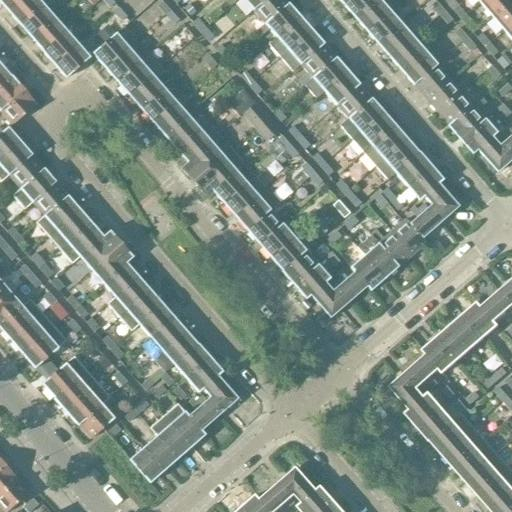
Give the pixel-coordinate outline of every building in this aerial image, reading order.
[(0,0),(0,3),(6,11),(18,0),(0,0)] [(18,0),(6,11),(18,24),(41,4),(45,0),(18,0)] [(45,0),(41,4),(18,24),(29,38),(52,18),(45,9),(53,2),(51,0),(45,0)] [(109,0),(101,0),(109,9),(114,4),(109,0)] [(242,0),(251,11),(263,0),(242,0)] [(283,0),(263,0),(251,11),(264,24),(287,4),(283,0)] [(347,0),(342,5),(354,19),(375,0),(347,0)] [(378,0),(375,0),(354,19),(366,33),(389,13),(378,0)] [(511,0),(485,0),(480,5),(491,18),(511,0)] [(511,0),(491,18),(503,32),(511,24),(511,0)] [(157,7),(164,16),(169,11),(162,3),(157,7)] [(430,7),(439,16),(444,12),(435,3),(430,7)] [(287,4),(264,24),(264,25),(255,33),(259,38),(268,30),(276,38),(299,18),(287,4)] [(188,5),(183,9),(190,17),(195,13),(188,5)] [(452,11),(461,21),(466,17),(458,7),(452,11)] [(126,18),(118,9),(113,13),(121,22),(126,18)] [(169,11),(164,16),(173,26),(178,21),(169,11)] [(444,12),(439,16),(446,25),(451,21),(444,12)] [(389,13),(366,33),(377,46),(401,25),(389,13)] [(473,26),(466,17),(461,21),(468,30),(473,26)] [(52,18),(29,38),(41,51),(64,31),(52,18)] [(299,18),(276,38),(268,45),(279,58),(310,31),(299,18)] [(192,24),(199,32),(204,28),(197,20),(192,24)] [(511,24),(503,32),(511,42),(511,24)] [(401,25),(377,46),(389,59),(413,39),(401,25)] [(92,55),(103,68),(135,41),(123,28),(114,36),(106,43),(92,55)] [(213,38),(204,28),(199,32),(208,42),(213,38)] [(108,29),(100,36),(106,43),(114,36),(108,29)] [(454,34),(462,44),(467,39),(459,30),(454,34)] [(64,31),(41,51),(41,52),(53,65),(77,45),(64,31)] [(310,31),(279,58),(291,73),(299,65),(322,45),(310,31)] [(476,39),(484,48),(489,44),(481,35),(476,39)] [(413,39),(389,59),(401,73),(425,53),(413,39)] [(474,48),(467,39),(462,44),(469,52),(474,48)] [(135,41),(103,68),(115,81),(146,54),(135,41)] [(497,53),(489,44),(484,48),(492,57),(497,53)] [(77,45),(53,65),(65,79),(89,59),(77,45)] [(322,45),(299,65),(307,74),(298,82),(302,87),(303,86),(311,79),(334,59),(322,45)] [(215,51),(223,60),(228,55),(220,46),(215,51)] [(425,53),(401,73),(413,86),(436,66),(425,53)] [(146,54),(115,81),(126,94),(149,73),(147,71),(155,64),(146,54)] [(216,66),(208,58),(203,62),(210,71),(216,66)] [(334,59),(311,79),(303,86),(315,100),(323,93),(323,92),(346,72),(334,59)] [(156,63),(155,64),(147,71),(149,73),(155,81),(165,73),(156,63)] [(0,66),(0,86),(10,78),(0,66)] [(436,66),(413,86),(424,100),(448,79),(436,66)] [(499,76),(491,67),(486,71),(494,80),(499,76)] [(335,106),(358,86),(346,72),(323,92),(323,93),(335,106)] [(149,73),(126,94),(139,109),(162,89),(155,81),(149,73)] [(239,77),(247,86),(252,82),(244,73),(239,77)] [(10,78),(0,86),(0,111),(23,91),(11,78),(10,78)] [(455,88),(448,79),(424,100),(436,113),(459,93),(469,85),(464,80),(455,88)] [(171,82),(162,89),(139,109),(151,123),(174,103),(175,103),(183,96),(171,82)] [(261,92),(252,82),(247,86),(256,96),(261,92)] [(497,93),(501,98),(510,90),(506,85),(497,93)] [(346,119),(370,99),(358,86),(335,106),(346,119)] [(23,91),(0,111),(0,113),(11,126),(35,106),(23,91)] [(250,102),(242,93),(237,97),(245,106),(250,102)] [(459,93),(436,113),(448,127),(471,106),(459,93)] [(184,95),(183,96),(175,103),(174,103),(151,123),(162,135),(185,115),(179,108),(188,100),(184,95)] [(351,140),(382,113),(370,99),(346,119),(347,120),(339,127),(351,140)] [(471,106),(448,127),(447,127),(460,141),(483,120),(476,112),(486,104),(482,100),(473,108),(471,106)] [(254,105),(242,115),(254,129),(266,118),(254,105)] [(510,114),(502,105),(497,109),(505,119),(510,114)] [(272,114),(280,123),(285,119),(276,110),(272,114)] [(362,154),(394,126),(382,113),(351,140),(362,154)] [(185,115),(162,135),(175,150),(206,123),(207,122),(203,117),(194,125),(185,115)] [(266,118),(254,129),(266,143),(278,132),(266,118)] [(483,120),(460,141),(472,155),(476,151),(491,138),(496,134),(483,120)] [(206,123),(175,150),(184,160),(177,166),(180,170),(218,137),(206,123)] [(394,126),(362,154),(374,168),(406,140),(394,126)] [(498,140),(502,144),(511,134),(511,132),(506,126),(503,129),(506,133),(498,140)] [(287,132),(295,141),(300,137),(292,128),(287,132)] [(2,133),(0,134),(0,159),(19,143),(7,129),(2,133)] [(511,134),(502,144),(498,147),(511,161),(511,159),(511,134)] [(218,137),(180,170),(193,183),(230,150),(218,137)] [(276,142),(284,150),(289,146),(281,137),(276,142)] [(296,142),(304,151),(309,146),(301,137),(296,142)] [(498,147),(491,138),(476,151),(496,173),(511,161),(498,147)] [(406,140),(374,168),(386,181),(394,174),(395,174),(417,153),(406,140)] [(276,142),(266,151),(274,160),(275,159),(284,150),(276,142)] [(19,143),(0,159),(0,183),(8,177),(31,156),(19,143)] [(297,155),(289,146),(284,150),(289,156),(292,160),(297,155)] [(230,150),(193,183),(204,196),(242,163),(230,150)] [(284,150),(275,159),(280,164),(289,156),(284,150)] [(395,174),(394,174),(406,188),(429,167),(418,153),(417,153),(395,174)] [(311,159),(319,168),(324,163),(316,155),(311,159)] [(31,156),(8,177),(19,190),(43,170),(31,156)] [(223,204),(254,177),(251,174),(242,163),(204,196),(207,200),(214,194),(223,204)] [(324,163),(319,168),(327,177),(332,173),(324,163)] [(305,164),(300,168),(303,172),(308,178),(313,173),(305,164)] [(429,167),(406,188),(418,202),(423,198),(423,197),(437,185),(442,181),(429,167)] [(258,168),(251,174),(254,177),(261,171),(258,168)] [(43,170),(19,190),(11,197),(23,211),(31,204),(54,183),(43,170)] [(303,172),(294,180),(299,186),(308,178),(303,172)] [(321,182),(313,173),(308,178),(316,187),(321,182)] [(235,218),(266,191),(254,177),(223,204),(235,218)] [(344,178),(340,182),(348,191),(352,187),(344,178)] [(335,186),(342,195),(348,191),(340,182),(335,186)] [(43,217),(66,197),(54,183),(31,204),(43,217)] [(246,232),(278,204),(268,194),(275,187),(273,184),(266,191),(235,218),(246,232)] [(437,185),(423,197),(423,198),(430,206),(431,206),(443,220),(457,208),(437,185)] [(381,193),(389,202),(394,198),(386,189),(381,193)] [(348,191),(342,195),(351,204),(356,200),(348,191)] [(378,195),(373,200),(381,209),(386,205),(378,195)] [(47,238),(78,210),(66,197),(43,217),(35,224),(47,238)] [(402,207),(394,198),(389,202),(397,212),(402,207)] [(282,226),(274,216),(288,204),(284,199),(278,204),(246,232),(259,246),(282,226)] [(348,214),(344,209),(337,202),(332,207),(343,219),(348,214)] [(409,211),(416,219),(426,209),(423,205),(416,211),(413,207),(409,211)] [(426,209),(416,219),(409,225),(421,239),(443,220),(431,206),(430,206),(426,209)] [(78,210),(47,238),(58,251),(90,224),(78,210)] [(343,226),(348,231),(357,223),(353,218),(343,226)] [(405,220),(390,233),(410,257),(425,244),(421,239),(409,225),(405,220)] [(90,224),(58,251),(71,265),(79,258),(108,232),(105,228),(99,234),(90,224)] [(289,234),(282,226),(259,246),(270,259),(301,232),(302,231),(298,225),(289,234)] [(11,228),(6,233),(14,242),(19,238),(11,228)] [(369,235),(370,236),(397,268),(410,257),(390,233),(382,240),(374,231),(369,235)] [(108,232),(79,258),(91,272),(120,246),(108,232)] [(301,232),(270,259),(281,272),(305,251),(305,252),(313,245),(301,232)] [(336,233),(333,235),(326,241),(331,246),(340,238),(336,233)] [(397,268),(370,236),(356,248),(363,257),(383,280),(397,268)] [(19,238),(14,242),(22,252),(27,247),(19,238)] [(120,246),(91,272),(102,285),(132,259),(120,246)] [(8,248),(3,253),(11,262),(16,257),(8,248)] [(305,251),(281,272),(293,286),(317,265),(305,252),(305,251)] [(339,262),(330,253),(326,258),(334,267),(339,262)] [(29,259),(38,269),(43,265),(34,255),(29,259)] [(383,280),(363,257),(349,269),(353,273),(366,287),(370,292),(383,280)] [(132,259),(102,285),(114,299),(137,278),(129,268),(135,263),(132,259)] [(52,275),(43,265),(38,269),(47,279),(52,275)] [(317,265),(293,286),(305,300),(310,296),(324,284),(329,280),(317,265)] [(19,271),(26,279),(31,275),(24,266),(19,271)] [(332,284),(336,288),(346,279),(339,271),(335,275),(339,278),(332,284)] [(346,279),(336,288),(332,292),(344,306),(366,287),(353,273),(346,279)] [(31,275),(26,279),(35,289),(40,284),(31,275)] [(137,278),(114,299),(106,306),(117,318),(148,291),(137,278)] [(55,279),(50,283),(58,292),(63,288),(55,279)] [(511,281),(503,289),(511,299),(511,281)] [(0,283),(0,302),(10,294),(0,283)] [(332,292),(324,284),(310,296),(329,319),(344,306),(332,292)] [(511,299),(503,289),(481,308),(493,323),(501,316),(511,307),(511,306),(511,299)] [(148,291),(117,318),(130,333),(138,326),(161,306),(148,291)] [(50,306),(55,302),(47,293),(42,298),(50,306)] [(10,294),(0,302),(0,326),(21,308),(10,294)] [(78,306),(70,296),(65,301),(73,310),(78,306)] [(305,300),(299,305),(305,312),(311,307),(305,300)] [(30,301),(21,308),(0,326),(0,330),(10,342),(41,314),(30,301)] [(50,306),(48,309),(59,322),(67,315),(55,302),(50,306)] [(477,304),(463,316),(483,339),(497,327),(493,323),(481,308),(477,304)] [(78,306),(73,310),(82,320),(87,315),(78,306)] [(161,306),(138,326),(149,339),(172,318),(161,306)] [(511,308),(511,307),(501,316),(507,324),(511,321),(508,317),(511,313),(511,308)] [(41,314),(10,342),(21,355),(53,327),(41,314)] [(463,316),(449,328),(470,351),(483,339),(463,316)] [(172,318),(149,339),(161,352),(184,332),(172,318)] [(90,319),(85,324),(93,333),(98,328),(90,319)] [(74,334),(79,330),(71,321),(66,325),(74,334)] [(53,327),(21,355),(34,369),(65,342),(53,327)] [(449,328),(436,340),(456,363),(470,351),(449,328)] [(184,332),(161,352),(173,366),(197,345),(196,346),(184,332)] [(112,333),(106,337),(101,342),(109,351),(114,346),(119,342),(112,333)] [(436,340),(425,349),(422,352),(426,356),(438,371),(442,375),(456,363),(436,340)] [(197,345),(173,366),(184,379),(208,358),(197,345)] [(122,356),(114,346),(109,351),(117,360),(122,356)] [(104,370),(109,365),(101,356),(96,361),(104,370)] [(426,356),(404,376),(416,390),(420,386),(431,377),(438,371),(426,356)] [(41,385),(53,398),(84,371),(73,358),(41,385)] [(208,358),(184,379),(198,394),(202,390),(216,377),(221,373),(208,358)] [(502,369),(493,378),(497,383),(506,374),(502,369)] [(84,371),(53,398),(53,399),(65,413),(97,385),(84,371)] [(121,387),(126,383),(118,374),(113,378),(121,387)] [(165,374),(160,379),(168,388),(173,383),(165,374)] [(409,411),(424,398),(416,390),(404,376),(389,388),(409,411)] [(236,400),(216,377),(202,390),(209,399),(221,413),(236,400)] [(431,377),(420,386),(424,391),(430,385),(434,388),(437,385),(431,377)] [(497,383),(493,378),(484,385),(488,390),(497,383)] [(145,392),(154,384),(150,379),(140,387),(145,392)] [(97,385),(65,413),(77,427),(78,426),(101,406),(109,399),(97,385)] [(164,391),(160,386),(151,394),(155,399),(164,391)] [(172,393),(180,402),(185,397),(177,388),(172,393)] [(449,401),(454,397),(446,388),(441,392),(449,401)] [(507,397),(499,388),(494,392),(502,401),(507,397)] [(475,393),(467,400),(465,401),(470,406),(479,398),(475,393)] [(417,429),(441,408),(428,394),(424,398),(409,411),(405,415),(417,429)] [(188,403),(195,411),(207,401),(202,396),(194,403),(191,400),(188,403)] [(511,408),(511,402),(507,397),(502,401),(510,411),(511,408)] [(110,398),(109,399),(101,406),(78,426),(90,440),(113,420),(105,411),(115,403),(110,398)] [(209,399),(207,401),(195,411),(187,418),(200,432),(221,413),(209,399)] [(133,410),(138,415),(148,406),(143,401),(133,410)] [(461,414),(466,410),(458,401),(453,405),(461,414)] [(176,405),(163,417),(190,448),(204,436),(200,432),(187,418),(176,405)] [(441,408),(417,429),(429,443),(429,442),(452,422),(441,408)] [(133,410),(128,415),(123,418),(128,423),(137,415),(133,410)] [(452,422),(429,442),(441,455),(472,428),(460,415),(452,422)] [(190,448),(163,417),(149,429),(155,437),(176,461),(190,448)] [(119,431),(115,426),(105,435),(109,440),(119,431)] [(472,428),(441,455),(452,468),(484,442),(472,428)] [(176,461),(155,437),(143,448),(163,471),(176,461)] [(484,442),(452,468),(465,482),(496,455),(484,442)] [(163,471),(143,448),(128,461),(149,484),(163,471)] [(496,455),(465,482),(476,495),(508,469),(496,455)] [(4,467),(0,470),(0,494),(16,481),(16,480),(4,467)] [(282,481),(295,496),(302,504),(316,492),(297,469),(282,481)] [(511,473),(508,469),(476,495),(488,509),(511,488),(511,473)] [(16,481),(0,494),(0,509),(2,511),(7,511),(28,495),(16,481)] [(282,481),(260,501),(270,511),(275,511),(280,508),(291,499),(295,496),(282,481)] [(321,511),(333,501),(321,487),(316,492),(302,504),(297,508),(300,511),(321,511)] [(511,511),(511,488),(488,509),(490,511),(511,511)] [(256,496),(243,508),(246,511),(270,511),(260,501),(256,496)] [(291,499),(280,508),(283,511),(289,511),(287,509),(294,503),(291,499)] [(32,500),(22,508),(25,511),(29,511),(37,506),(32,500)] [(342,511),(333,501),(321,511),(342,511)]
